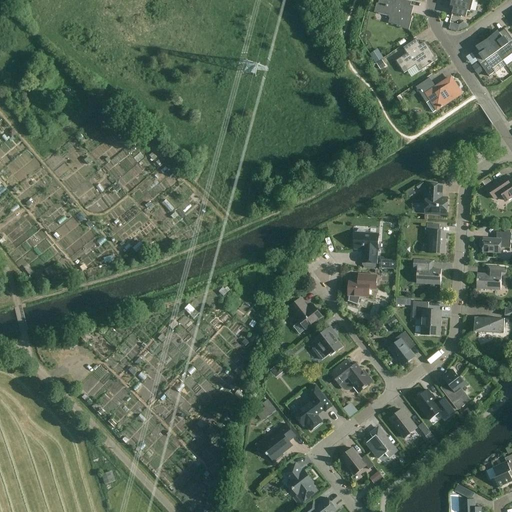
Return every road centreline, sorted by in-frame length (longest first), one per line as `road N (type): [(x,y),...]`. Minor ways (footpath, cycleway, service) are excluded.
road 1 (residential): [(396,388),(452,342),(463,193),(473,173),(511,148)]
road 2 (unclassified): [(172,511),(12,346)]
road 3 (residential): [(356,511),(313,454),(396,388)]
road 4 (residential): [(396,388),(320,292),(323,273)]
